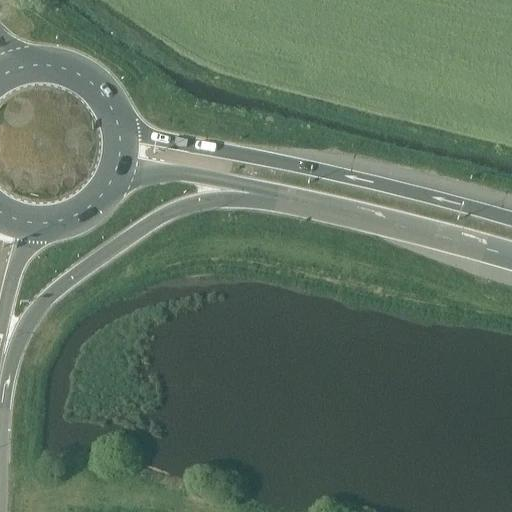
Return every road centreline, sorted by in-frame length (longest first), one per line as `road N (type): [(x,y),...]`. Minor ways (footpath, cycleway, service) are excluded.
road 1 (motorway): [(511,219),(397,186),(119,129)]
road 2 (motorway): [(0,400),(23,328),(82,271),(155,220),(234,192)]
road 3 (motorway): [(234,192),(511,258)]
road 4 (primary): [(0,373),(2,333),(31,224)]
road 5 (primary): [(119,129),(110,106),(73,74),(49,67),(2,78)]
road 6 (motorway): [(115,175),(183,176),(234,192)]
